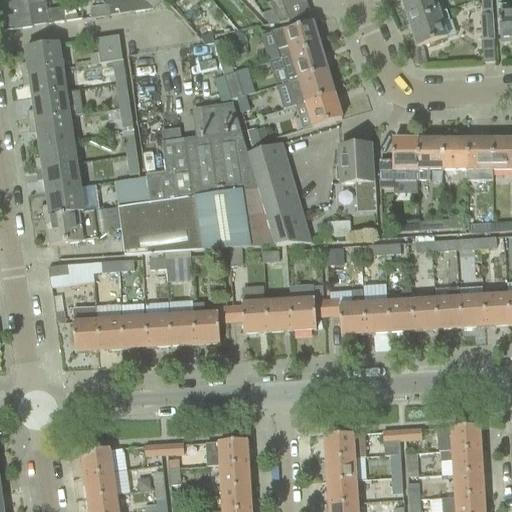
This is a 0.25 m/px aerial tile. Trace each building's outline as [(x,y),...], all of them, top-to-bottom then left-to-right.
[(28,0),(0,0),(0,16),(3,33),(33,29),(30,8),(28,0)] [(45,0),(29,3),(30,8),(33,29),(49,27),(46,6),(45,0)] [(98,0),(104,8),(108,8),(110,19),(153,12),(161,3),(157,0),(98,0)] [(279,0),(280,1),(289,24),(310,20),(305,0),(279,0)] [(406,0),(400,2),(408,26),(439,16),(438,15),(434,0),(435,0),(406,0)] [(280,1),(267,6),(271,13),(278,25),(278,26),(289,24),(280,1)] [(481,17),(478,17),(480,42),(494,41),(492,16),(491,16),(490,2),(480,3),(481,17)] [(511,44),(511,13),(508,14),(507,6),(497,7),(500,46),(511,44)] [(61,9),(61,12),(64,24),(76,21),(73,7),(61,9)] [(108,8),(104,8),(89,10),(91,22),(110,19),(108,8)] [(439,16),(408,26),(416,50),(447,40),(441,24),(449,22),(446,12),(438,15),(439,16)] [(271,13),(262,16),(268,27),(278,26),(278,25),(271,13)] [(283,31),(271,35),(279,62),(291,58),(319,49),(312,25),(293,31),(284,33),(283,31)] [(99,67),(111,65),(122,63),(119,38),(95,42),(99,67)] [(214,47),(211,38),(200,41),(206,48),(214,47)] [(223,42),(213,45),(223,80),(225,80),(233,78),(223,42)] [(19,67),(20,78),(62,72),(58,47),(23,52),(23,55),(24,55),(25,66),(19,67)] [(278,62),(285,86),(327,73),(319,49),(291,58),(279,62),(278,62)] [(122,63),(111,65),(114,81),(125,80),(122,63)] [(29,88),(31,101),(65,96),(62,72),(20,78),(22,89),(29,88)] [(292,110),(305,106),(334,97),(327,73),(285,86),(292,110)] [(225,80),(231,103),(236,101),(242,100),(236,77),(233,78),(225,80)] [(126,91),(115,92),(118,113),(129,111),(126,91)] [(26,114),(27,126),(69,120),(65,96),(31,101),(32,113),(26,114)] [(334,97),(305,106),(312,130),(341,122),(334,97)] [(242,100),(236,101),(241,116),(250,113),(245,99),(242,100)] [(164,175),(145,178),(146,180),(149,206),(257,191),(236,121),(232,109),(232,106),(191,112),(191,115),(195,142),(181,144),(179,131),(161,133),(163,147),(160,147),(164,175)] [(129,111),(118,113),(121,132),(132,130),(129,111)] [(36,136),(38,148),(72,143),(69,120),(27,126),(29,137),(36,136)] [(255,132),(246,134),(247,136),(249,144),(251,149),(259,146),(255,132)] [(133,139),(122,140),(125,160),(135,159),(133,139)] [(391,162),(379,162),(379,182),(379,190),(392,190),(392,183),(417,183),(417,142),(391,143),(391,162)] [(442,142),(417,142),(417,183),(428,183),(428,172),(442,172),(442,142)] [(442,172),(467,172),(467,142),(442,142),(442,172)] [(491,142),(467,142),(467,172),(467,183),(492,183),(492,172),(491,142)] [(492,172),(511,171),(511,142),(491,142),(492,172)] [(33,162),(35,173),(76,167),(72,143),(38,148),(39,161),(33,162)] [(336,170),(336,183),(340,182),(340,187),(356,186),(357,214),(376,213),(374,183),(372,183),(370,149),(355,150),(355,146),(343,147),(343,151),(338,151),(339,170),(336,170)] [(247,156),(274,249),(310,247),(281,147),(247,156)] [(135,159),(125,160),(127,178),(138,177),(135,159)] [(43,183),(45,196),(79,191),(76,167),(35,173),(36,184),(43,183)] [(138,182),(114,185),(118,210),(149,206),(146,180),(138,182)] [(42,221),(46,221),(83,215),(79,191),(45,196),(46,208),(40,209),(42,221)] [(118,210),(117,210),(120,232),(124,258),(164,256),(189,254),(228,251),(241,250),(273,248),(257,191),(149,206),(118,210)] [(117,210),(83,215),(46,221),(47,230),(50,250),(70,247),(81,245),(98,243),(108,235),(110,233),(120,232),(117,210)] [(458,223),(442,224),(442,233),(458,232),(458,223)] [(442,224),(417,225),(417,234),(442,233),(442,224)] [(511,224),(492,226),(492,235),(511,234),(511,224)] [(408,225),(391,226),(391,235),(408,234),(408,225)] [(492,235),(492,226),(467,227),(468,237),(492,235)] [(495,241),(479,242),(479,252),(495,251),(495,241)] [(479,242),(455,243),(455,254),(479,252),(479,242)] [(455,243),(431,245),(431,255),(455,254),(455,243)] [(431,245),(415,246),(416,256),(431,255),(431,245)] [(399,247),(383,248),(383,259),(400,258),(399,247)] [(383,248),(367,249),(368,260),(383,259),(383,248)] [(241,250),(228,251),(229,270),(242,269),(241,250)] [(342,252),(327,253),(328,265),(342,265),(342,252)] [(189,254),(164,256),(165,262),(165,273),(166,285),(191,284),(189,254)] [(262,256),(262,267),(278,266),(278,254),(262,256)] [(165,262),(148,263),(149,274),(165,273),(165,262)] [(132,264),(116,265),(117,275),(133,274),(132,264)] [(116,265),(100,266),(101,276),(117,275),(116,265)] [(66,268),(48,270),(49,280),(67,278),(69,289),(93,284),(91,266),(66,268)] [(313,289),(288,291),(288,292),(289,305),(291,335),(316,333),(315,321),(323,321),(322,305),(314,305),(314,303),(313,291),(313,289)] [(448,303),(434,304),(436,333),(460,332),(458,302),(458,291),(448,292),(448,303)] [(364,338),(362,308),(361,294),(350,295),(351,309),(338,310),(337,304),(329,304),(330,320),(338,320),(340,340),(364,338)] [(402,306),(386,307),(388,336),(412,335),(410,305),(410,294),(401,295),(402,306)] [(506,299),(482,301),(484,330),(508,329),(506,299)] [(482,301),(458,302),(460,332),(484,330),(482,301)] [(434,304),(410,305),(412,335),(436,333),(434,304)] [(289,305),(265,306),(267,336),(291,335),(289,305)] [(267,336),(265,306),(240,308),(240,310),(232,310),(233,327),(241,326),(242,338),(267,336)] [(200,307),(192,308),(192,318),(194,349),(219,347),(218,327),(227,327),(226,311),(217,311),(217,317),(203,318),(203,307),(200,307)] [(386,307),(362,308),(364,338),(388,336),(386,307)] [(98,355),(97,324),(96,310),(71,311),(74,356),(98,355)] [(192,318),(168,320),(170,350),(194,349),(192,318)] [(168,320),(144,321),(146,352),(170,350),(168,320)] [(144,321),(120,323),(122,353),(146,352),(144,321)] [(120,323),(97,324),(98,355),(122,353),(120,323)] [(449,431),(451,454),(480,453),(478,429),(449,431)] [(404,434),(405,444),(421,443),(421,433),(404,434)] [(398,434),(382,435),(383,459),(400,458),(398,434)] [(323,439),(325,463),(354,461),(365,460),(363,437),(323,439)] [(217,446),(204,447),(206,470),(219,469),(248,467),(246,444),(217,446)] [(166,448),(167,458),(184,457),(183,447),(166,448)] [(160,449),(144,450),(145,460),(161,459),(160,449)] [(109,452),(80,456),(83,480),(112,476),(109,452)] [(451,454),(439,455),(440,464),(451,464),(452,477),(481,475),(480,453),(451,454)] [(416,457),(406,458),(407,473),(417,473),(416,457)] [(167,461),(169,472),(179,472),(177,460),(167,461)] [(325,463),(326,486),(355,484),(354,461),(325,463)] [(400,463),(390,464),(391,481),(401,481),(400,463)] [(219,469),(220,492),(249,490),(248,467),(219,469)] [(179,472),(169,472),(170,488),(180,487),(179,472)] [(151,476),(153,495),(165,494),(163,475),(151,476)] [(481,475),(452,477),(453,500),(483,498),(481,475)] [(83,480),(87,503),(115,498),(112,476),(83,480)] [(401,481),(391,481),(392,499),(402,498),(401,481)] [(326,486),(327,508),(357,507),(355,484),(326,486)] [(418,485),(407,486),(409,503),(419,502),(418,494),(418,485)] [(220,492),(221,511),(250,511),(249,490),(220,492)] [(155,508),(144,509),(144,511),(166,511),(165,494),(153,495),(155,508)] [(87,503),(87,511),(117,511),(115,498),(87,503)] [(453,500),(440,501),(440,511),(483,511),(483,498),(453,500)] [(172,501),(172,511),(183,511),(182,500),(172,501)] [(419,511),(419,502),(409,503),(409,511),(419,511)]
